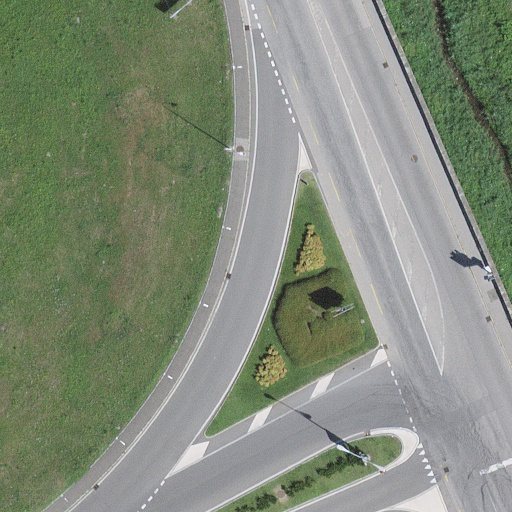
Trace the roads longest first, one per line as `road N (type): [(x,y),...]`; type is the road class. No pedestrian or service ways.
road 1 (unclassified): [(296,0),(275,167),(245,296),(184,415),(105,511)]
road 2 (primary): [(448,365),(312,0)]
road 3 (unclassified): [(448,365),(152,511)]
road 4 (unclassified): [(379,511),(493,470)]
